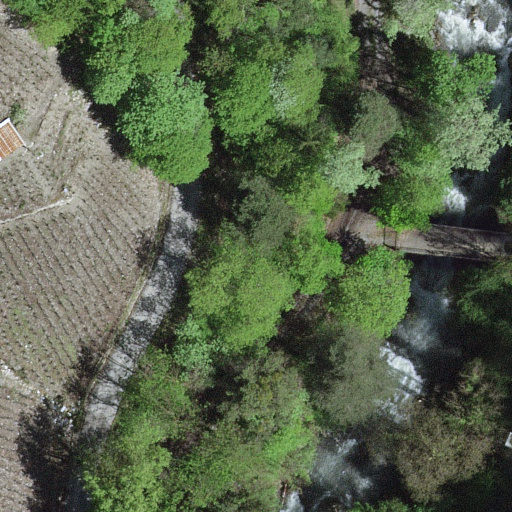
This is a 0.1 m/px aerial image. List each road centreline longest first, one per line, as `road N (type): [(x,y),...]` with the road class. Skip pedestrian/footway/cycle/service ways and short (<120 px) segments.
road 1 (track): [(363,0),(366,145),(148,511)]
road 2 (unclassified): [(87,511),(89,467),(106,409),(166,299),(187,206),(192,95),(176,0)]
